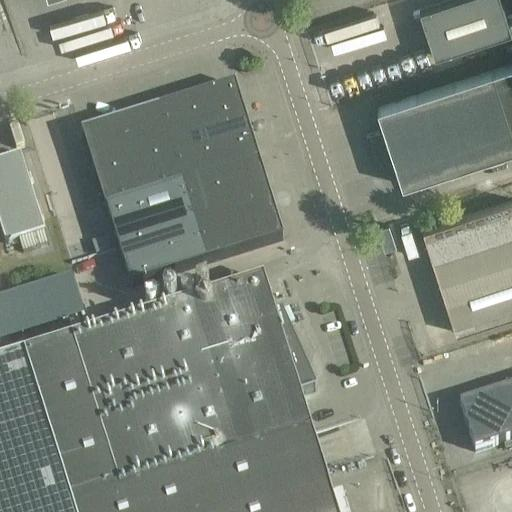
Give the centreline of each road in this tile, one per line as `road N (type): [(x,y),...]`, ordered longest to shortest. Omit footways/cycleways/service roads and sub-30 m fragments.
road 1 (unclassified): [(431,511),(270,13)]
road 2 (residential): [(0,98),(270,13)]
